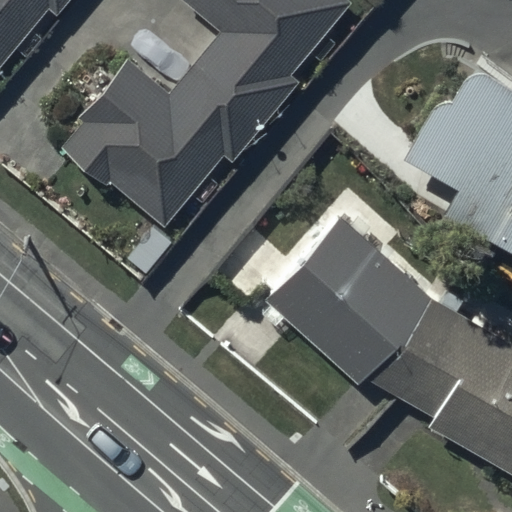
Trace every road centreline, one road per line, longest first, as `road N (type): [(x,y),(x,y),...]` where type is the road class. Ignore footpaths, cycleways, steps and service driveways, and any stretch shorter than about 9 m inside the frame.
road 1 (secondary): [(203,511),(93,419)]
road 2 (secondary): [(93,419),(0,340)]
